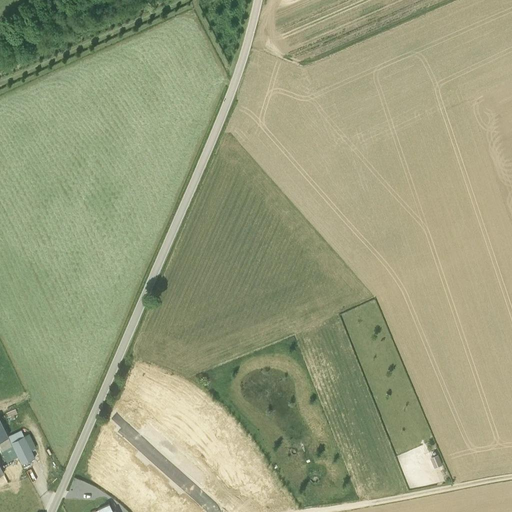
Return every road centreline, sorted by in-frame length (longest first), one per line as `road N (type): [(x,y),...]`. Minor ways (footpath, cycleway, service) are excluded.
road 1 (unclassified): [(51,511),(228,99),(258,0)]
road 2 (track): [(324,511),(511,477)]
